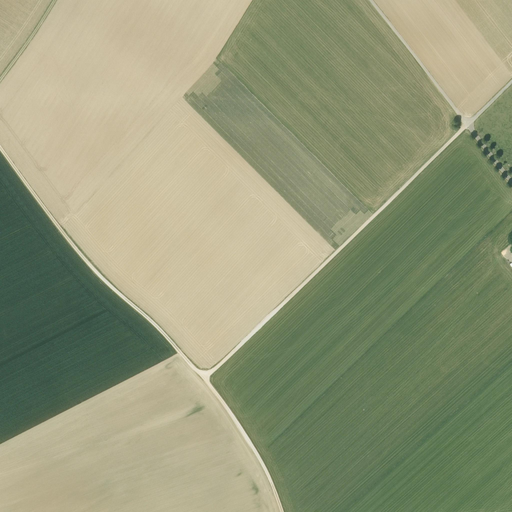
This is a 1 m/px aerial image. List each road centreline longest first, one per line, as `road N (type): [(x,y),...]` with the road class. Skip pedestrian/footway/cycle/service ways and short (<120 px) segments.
road 1 (track): [(468,124),(204,376)]
road 2 (track): [(204,376),(78,254),(0,148)]
road 3 (unclassified): [(468,124),(371,0)]
road 4 (track): [(204,376),(249,441),(281,511)]
